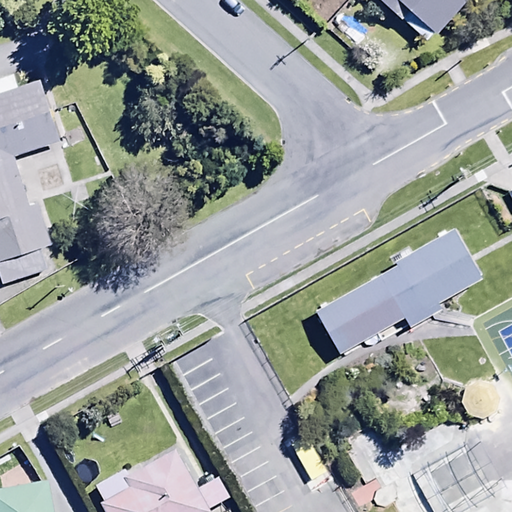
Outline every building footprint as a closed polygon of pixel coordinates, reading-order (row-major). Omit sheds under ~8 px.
[(371,0),(371,1),(423,48),(467,0),(371,0)] [(0,284),(1,287),(46,274),(40,253),(48,250),(35,205),(26,208),(13,162),(61,148),(42,84),(15,91),(11,77),(0,80),(0,284)] [(469,237),(324,314),(349,360),(494,282),(469,237)] [(511,480),(476,414),(389,461),(417,511),(487,511),(511,499),(511,480)] [(100,511),(209,511),(227,503),(215,482),(196,493),(175,456),(125,484),(119,473),(92,488),(103,506),(99,508),(100,511)] [(49,511),(46,487),(0,493),(0,511),(49,511)]
